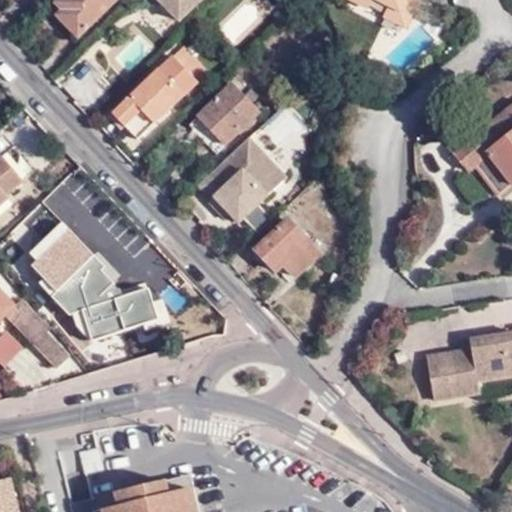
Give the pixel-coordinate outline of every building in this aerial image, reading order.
[(57,0),(70,13),(64,19),(80,35),(116,0),(57,0)] [(164,0),(182,17),(199,0),(164,0)] [(357,0),(371,7),(374,1),(388,7),(384,14),(404,25),(417,0),(357,0)] [(186,46),(176,55),(203,82),(212,72),(186,46)] [(203,82),(176,55),(116,112),(143,140),(203,82)] [(234,82),(199,115),(227,143),(262,111),(234,82)] [(505,192),(511,185),(511,101),(454,150),(474,173),(483,167),(505,192)] [(227,143),(199,115),(189,123),(217,152),(227,143)] [(290,180),(251,138),(208,179),(221,196),(218,199),(223,204),(226,200),(233,207),(233,215),(242,224),(290,180)] [(334,145),(332,161),(344,163),(346,146),(334,145)] [(0,203),(11,194),(8,190),(25,177),(4,152),(0,155),(0,203)] [(208,179),(199,188),(214,203),(218,199),(221,196),(208,179)] [(94,212),(66,180),(30,213),(67,253),(87,234),(80,225),(94,212)] [(227,220),(233,215),(233,207),(226,200),(223,204),(218,199),(214,203),(212,205),(227,220)] [(289,220),(257,250),(277,271),(285,265),(296,277),(320,254),(289,220)] [(335,291),(343,277),(334,272),(325,286),(335,291)] [(0,322),(18,305),(0,285),(0,322)] [(34,346),(47,335),(50,333),(31,309),(14,322),(34,346)] [(511,328),(511,329),(511,335),(468,341),(469,352),(459,352),(424,358),(433,401),(480,393),(478,381),(511,376),(511,328)] [(68,359),(47,335),(34,346),(55,371),(68,359)] [(469,352),(468,341),(459,342),(459,352),(469,352)] [(98,449),(81,453),(86,475),(103,471),(98,449)] [(199,511),(191,475),(118,493),(121,507),(180,493),(184,511),(199,511)] [(0,511),(15,511),(8,480),(0,481),(0,511)] [(184,511),(180,493),(121,507),(118,493),(109,495),(70,504),(72,511),(184,511)]
